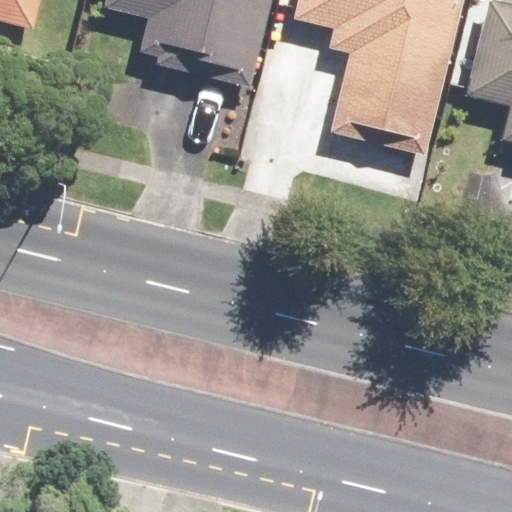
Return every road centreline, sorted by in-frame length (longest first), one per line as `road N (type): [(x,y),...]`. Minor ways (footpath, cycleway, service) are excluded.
road 1 (secondary): [(0,238),(511,362)]
road 2 (secondary): [(506,481),(0,352)]
